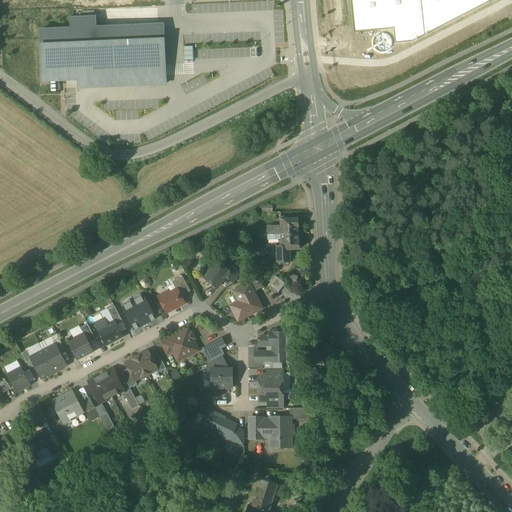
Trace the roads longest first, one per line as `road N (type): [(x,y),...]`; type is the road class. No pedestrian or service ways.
road 1 (primary): [(0,312),(321,151)]
road 2 (unclassified): [(308,74),(124,154),(84,140),(35,102)]
road 3 (residential): [(240,333),(200,310),(24,401),(2,421)]
road 4 (primary): [(363,127),(511,51)]
road 5 (residential): [(511,499),(412,395)]
road 6 (residential): [(330,292),(321,151)]
road 7 (residential): [(336,511),(412,395)]
road 8 (residential): [(412,395),(346,324),(330,292)]
